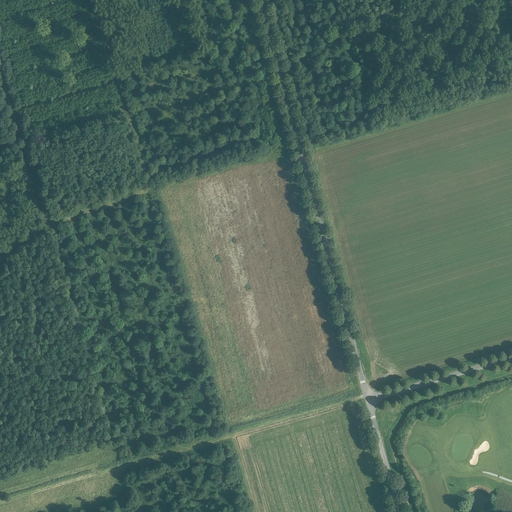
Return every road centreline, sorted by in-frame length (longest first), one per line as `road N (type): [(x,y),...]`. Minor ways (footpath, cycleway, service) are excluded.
road 1 (tertiary): [(369,401),(263,0)]
road 2 (unclassified): [(369,401),(511,359)]
